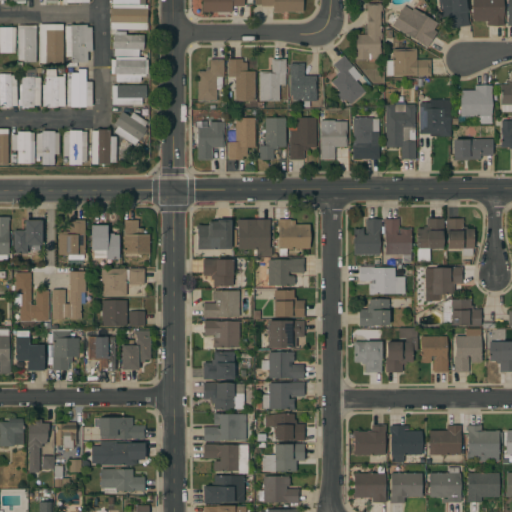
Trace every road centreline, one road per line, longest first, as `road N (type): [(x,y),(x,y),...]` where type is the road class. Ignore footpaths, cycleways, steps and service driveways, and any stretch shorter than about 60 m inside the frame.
road 1 (tertiary): [(0,192),(511,190)]
road 2 (tertiary): [(172,0),(173,511)]
road 3 (residential): [(334,191),(336,511)]
road 4 (residential): [(336,403),(511,401)]
road 5 (residential): [(0,398),(173,397)]
road 6 (residential): [(173,34),(323,34)]
